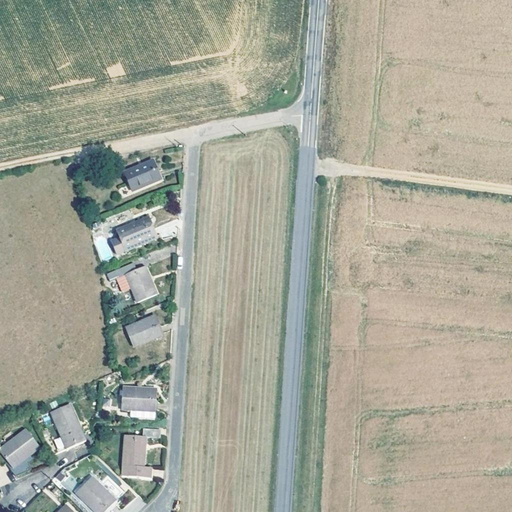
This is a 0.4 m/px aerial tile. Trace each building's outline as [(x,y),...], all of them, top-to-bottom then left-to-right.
[(141,177),(140,173),(126,179),(134,199),(162,187),(154,168),(147,170),(149,174),(141,177)] [(136,233),(135,230),(118,236),(127,258),(158,246),(150,224),(142,227),(144,231),(136,233)] [(121,283),(127,281),(138,310),(157,302),(146,274),(137,277),(134,270),(119,276),(121,283)] [(142,330),(140,327),(127,333),(135,353),(163,341),(155,321),(147,324),(149,328),(142,330)] [(142,397),(142,394),(123,392),(122,415),(156,417),(157,395),(150,394),(150,397),(142,397)] [(79,434),(81,433),(72,411),(52,419),(67,456),(87,448),(84,440),(81,441),(79,434)] [(157,421),(145,421),(144,429),(157,430),(157,421)] [(26,435),(11,445),(13,448),(6,452),(4,449),(0,451),(0,456),(6,466),(10,472),(15,479),(28,474),(22,465),(39,453),(26,435)] [(144,473),(145,457),(142,456),(143,449),(146,450),(147,442),(160,443),(161,436),(144,435),(143,442),(126,440),(123,475),(129,476),(128,483),(151,485),(152,474),(144,473)] [(69,491),(77,483),(63,469),(55,477),(69,491)] [(91,511),(111,511),(116,508),(92,484),(76,500),(86,511),(89,511),(90,511),(91,511)] [(43,489),(23,511),(40,511),(53,497),(43,489)]
